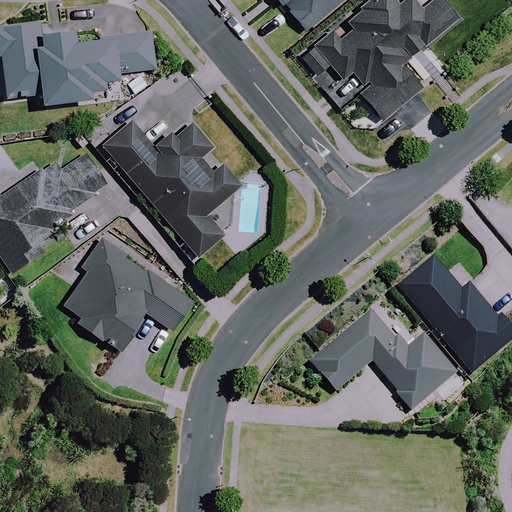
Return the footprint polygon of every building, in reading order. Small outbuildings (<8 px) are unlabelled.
[(276,0),(302,32),(341,0),(276,0)] [(435,0),(421,11),(412,0),(374,0),(298,58),(339,111),(358,96),(378,123),(419,92),(399,66),(455,22),(438,0),(435,0)] [(41,38),(39,23),(0,28),(0,62),(5,101),(38,97),(40,109),(90,102),(89,94),(103,92),(102,86),(117,84),(116,76),(155,71),(150,34),(73,44),(72,34),(41,38)] [(211,149),(188,121),(154,150),(131,123),(102,146),(197,259),(222,237),(205,216),(239,188),(220,167),(211,174),(199,159),(211,149)] [(104,188),(82,156),(60,170),(54,161),(0,196),(0,263),(8,276),(44,252),(36,240),(73,216),(70,211),(104,188)] [(125,258),(99,240),(81,267),(87,272),(63,309),(73,316),(78,327),(118,353),(143,315),(169,333),(188,303),(124,260),(125,258)] [(459,292),(432,259),(398,288),(473,376),(511,343),(511,340),(466,286),(459,292)] [(404,354),(371,315),(311,365),(336,395),(372,364),(413,413),(455,377),(423,338),(404,354)]
